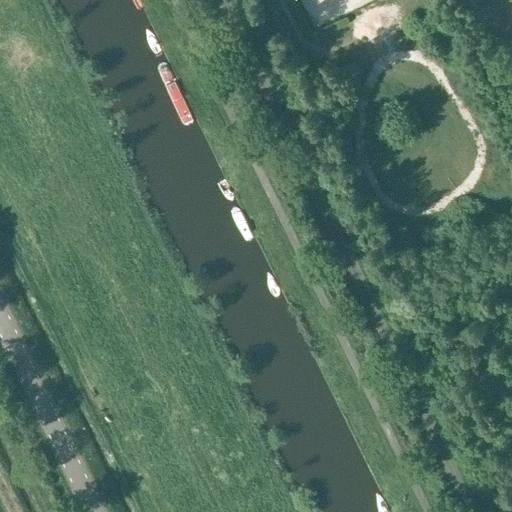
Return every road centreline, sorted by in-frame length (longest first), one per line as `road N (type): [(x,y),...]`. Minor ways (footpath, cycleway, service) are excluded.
road 1 (unclassified): [(220,0),(468,511)]
road 2 (tertiary): [(100,511),(0,291)]
